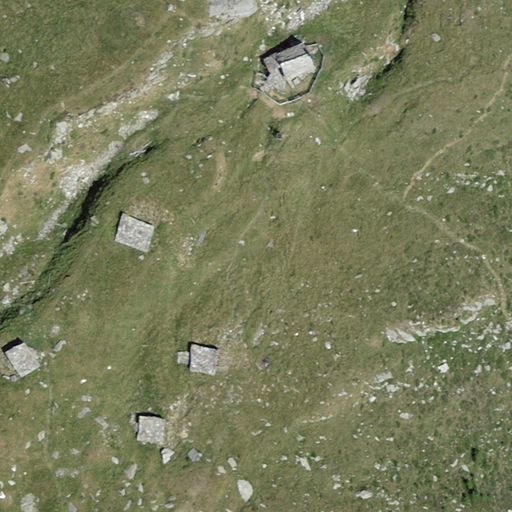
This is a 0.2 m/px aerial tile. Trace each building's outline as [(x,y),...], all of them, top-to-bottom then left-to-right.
[(304,48),(274,60),(284,84),(314,71),(304,48)] [(118,242),(146,250),(152,230),(124,221),(118,242)] [(26,345),(6,355),(20,380),(40,370),(26,345)] [(191,372),(217,375),(220,351),(195,348),(191,372)] [(143,420),(141,442),(164,444),(166,422),(143,420)]
